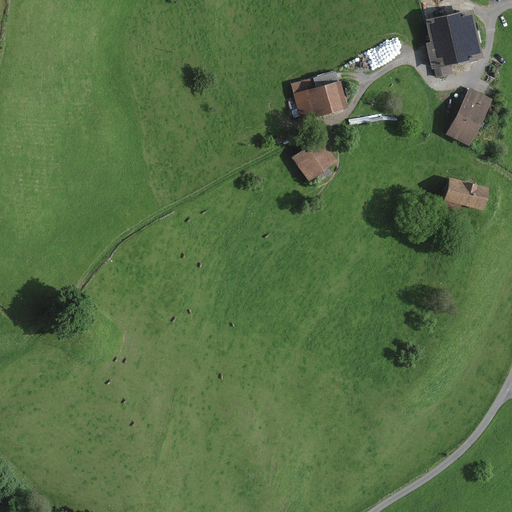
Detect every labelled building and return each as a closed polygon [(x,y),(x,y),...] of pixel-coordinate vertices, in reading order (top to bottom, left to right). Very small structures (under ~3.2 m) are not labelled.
[(464,10),(416,20),(426,67),(473,57),(464,10)] [(331,75),(291,84),(298,117),(338,108),(331,75)] [(485,101),(465,89),(441,131),(461,142),(485,101)] [(314,140),(286,158),(301,180),(329,162),(314,140)] [(476,188),(439,177),(433,199),(470,210),(476,188)]
